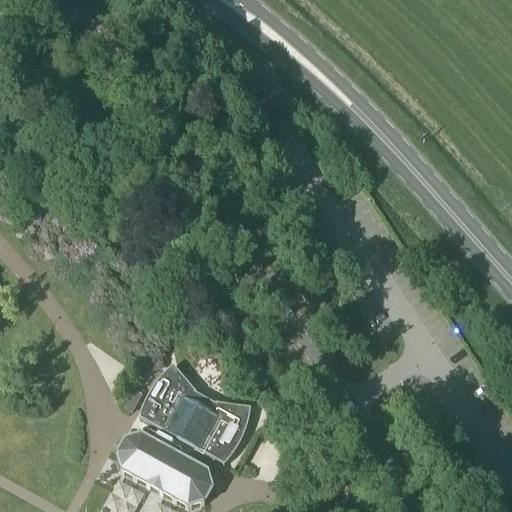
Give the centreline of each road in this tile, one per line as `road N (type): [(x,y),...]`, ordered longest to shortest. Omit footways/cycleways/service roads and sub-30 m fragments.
road 1 (secondary): [(415,511),(115,66),(69,24),(26,0)]
road 2 (primary): [(511,280),(352,107),(226,0)]
